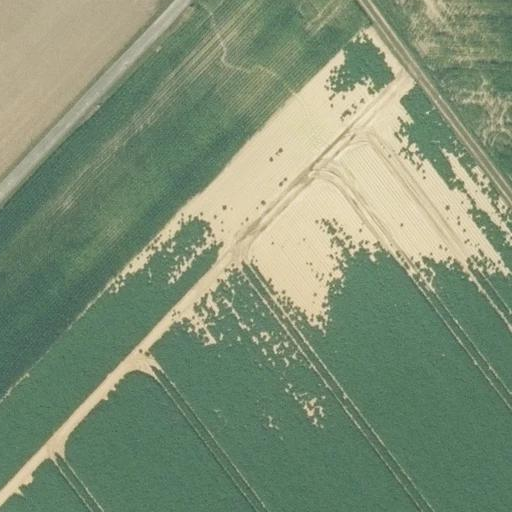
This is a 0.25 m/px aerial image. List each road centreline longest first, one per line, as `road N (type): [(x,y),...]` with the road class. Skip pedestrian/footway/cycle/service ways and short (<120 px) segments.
road 1 (track): [(184,0),(0,194)]
road 2 (track): [(511,198),(363,0)]
